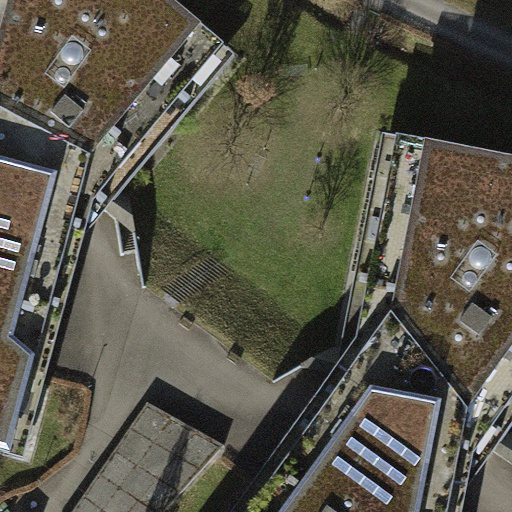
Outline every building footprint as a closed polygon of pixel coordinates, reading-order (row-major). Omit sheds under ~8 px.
[(0,0),(0,198),(13,183),(65,225),(212,50),(151,0),(0,0)] [(410,418),(461,456),(511,386),(511,168),(401,145),(357,377),(339,403),(391,440),(400,429),(410,418)] [(0,198),(0,446),(1,447),(65,225),(13,183),(0,198)] [(148,401),(71,511),(160,511),(223,445),(148,401)] [(391,440),(339,403),(258,511),(438,511),(444,480),(461,456),(410,418),(400,429),(391,440)]
